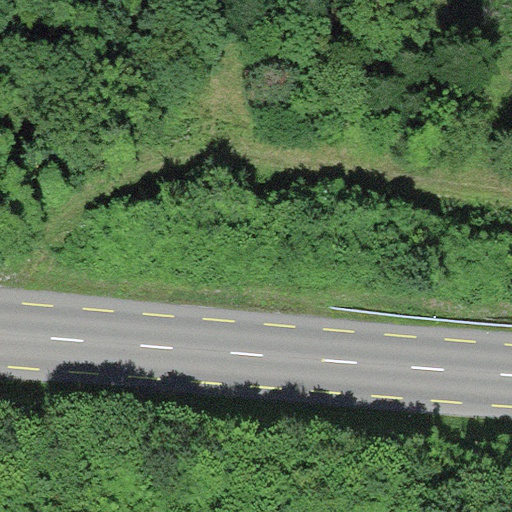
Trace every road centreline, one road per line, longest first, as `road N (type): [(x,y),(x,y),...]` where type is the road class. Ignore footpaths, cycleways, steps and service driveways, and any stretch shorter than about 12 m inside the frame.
road 1 (track): [(0,296),(80,222),(180,178),(243,168),(511,206)]
road 2 (primary): [(0,332),(511,374)]
